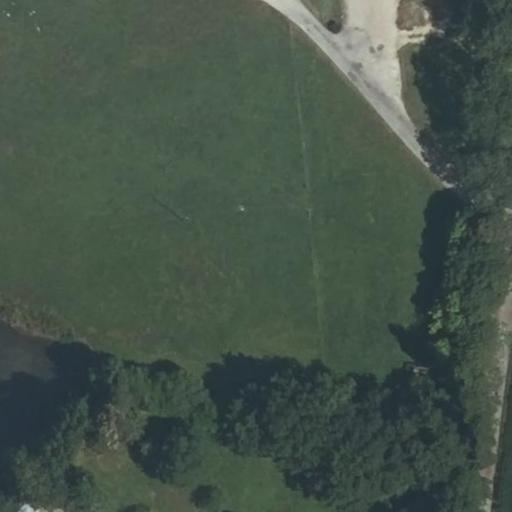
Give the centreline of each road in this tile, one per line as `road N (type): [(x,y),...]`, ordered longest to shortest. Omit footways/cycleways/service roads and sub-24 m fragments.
road 1 (unclassified): [(511,209),(482,200),(436,163),(297,0)]
road 2 (unclassified): [(485,511),(511,249)]
